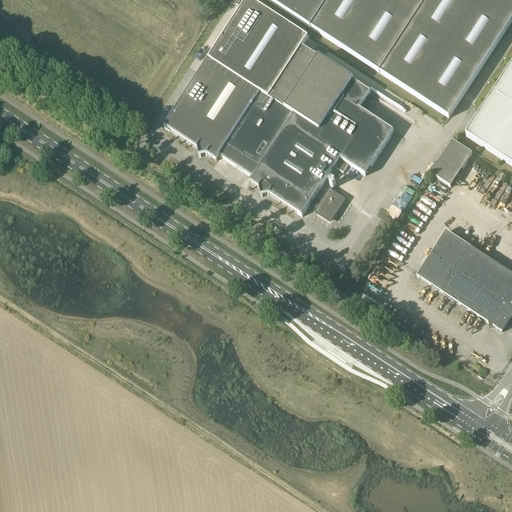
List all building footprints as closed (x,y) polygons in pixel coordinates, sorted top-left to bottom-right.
[(511,0),(266,0),(449,119),(511,22),(511,0)] [(220,158),(253,180),(251,183),(259,189),(259,190),(261,198),(269,196),(302,218),(335,169),(343,174),(349,166),(365,177),(394,134),(360,111),(371,94),(354,83),(354,82),(302,48),(268,100),(260,95),(208,61),(164,129),(170,132),(197,149),(197,150),(199,158),(208,156),(217,162),(220,158)] [(511,66),(466,137),(510,166),(511,167),(511,66)] [(430,175),(451,189),(472,155),(453,142),(438,164),(437,163),(430,175)] [(317,207),(314,213),(331,224),(345,200),(328,189),(317,207)] [(417,278),(489,325),(490,328),(493,328),(502,333),(511,317),(511,276),(446,233),(417,278)]
